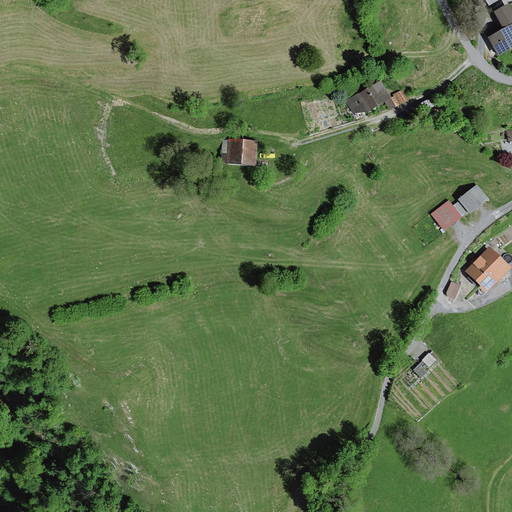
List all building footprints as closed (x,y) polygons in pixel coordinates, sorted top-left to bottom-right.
[(511,17),(506,6),(482,18),(489,34),(511,22),(511,17)] [(511,30),(510,26),(486,39),(494,56),(511,46),(511,30)] [(379,83),(343,100),(352,117),(387,100),(379,83)] [(254,145),(224,140),(219,164),(249,170),(254,145)] [(475,189),(454,203),(464,219),(485,204),(475,189)] [(447,204),(429,216),(440,233),(458,221),(447,204)] [(488,252),(462,275),(482,297),(507,273),(488,252)]
